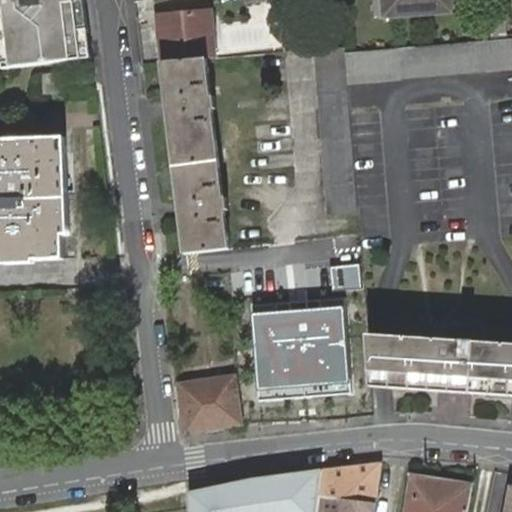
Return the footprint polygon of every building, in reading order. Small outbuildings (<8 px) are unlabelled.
[(2,0),(10,65),(84,56),(77,0),(2,0)] [(386,0),(387,15),(453,10),(452,0),(386,0)] [(507,2),(493,3),(495,30),(510,29),(507,2)] [(159,29),(163,63),(208,59),(216,58),(212,25),(210,10),(158,16),(159,24),(159,29)] [(511,68),(511,37),(347,53),(349,82),(511,68)] [(349,82),(347,53),(347,47),(316,50),(330,215),(360,213),(351,114),(350,109),(349,82)] [(188,255),(231,249),(226,210),(231,210),(229,198),(225,197),(214,110),(219,110),(217,98),(213,98),(208,59),(163,63),(168,103),(169,114),(181,204),(183,217),(188,255)] [(45,75),(46,96),(66,94),(65,74),(45,75)] [(0,262),(69,260),(67,236),(65,177),(70,177),(68,139),(0,142),(0,262)] [(65,177),(67,236),(73,235),(70,177),(65,177)] [(376,388),(371,336),(369,301),(251,310),(257,385),(240,387),(243,426),(258,425),(347,418),(378,416),(376,388)] [(511,344),(482,343),(483,329),(449,327),(448,340),(415,338),(397,337),(382,336),(371,336),(376,388),(384,389),(511,395),(511,344)] [(243,426),(240,387),(237,376),(228,377),(189,383),(180,384),(186,434),(243,426)] [(383,463),(325,469),(322,496),(346,499),(377,503),(383,463)] [(320,511),(325,469),(190,488),(190,511),(320,511)] [(469,511),(475,485),(412,475),(405,511),(469,511)] [(375,511),(377,503),(346,499),(322,496),(320,511),(375,511)]
